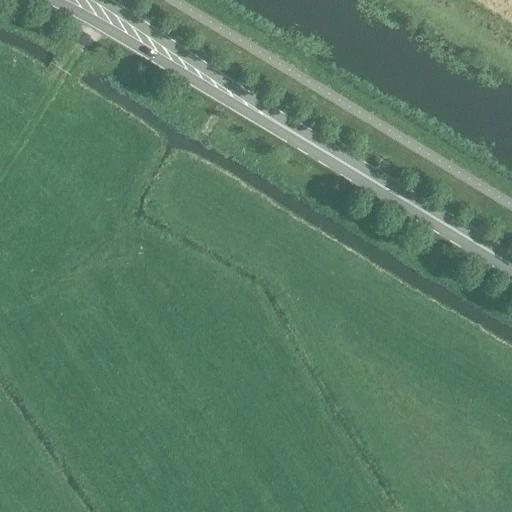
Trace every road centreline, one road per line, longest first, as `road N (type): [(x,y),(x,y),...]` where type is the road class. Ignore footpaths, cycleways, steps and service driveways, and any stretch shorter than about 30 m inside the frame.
road 1 (secondary): [(511,265),(74,0)]
road 2 (track): [(100,14),(0,181)]
